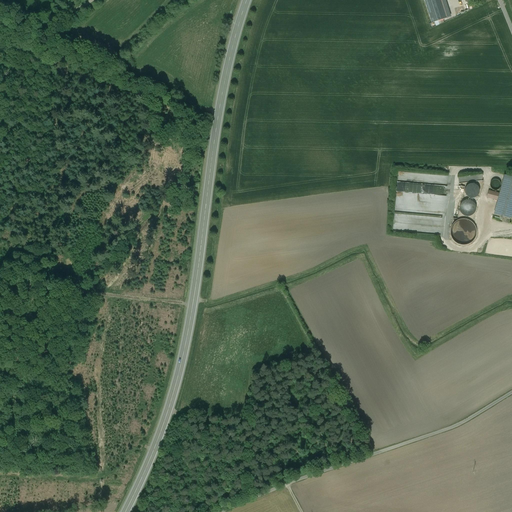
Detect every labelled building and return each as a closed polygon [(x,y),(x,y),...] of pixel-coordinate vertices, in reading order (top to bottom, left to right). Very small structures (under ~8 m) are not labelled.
[(443,9),(440,0),(423,0),(431,23),(434,22),(437,21),(446,18),(444,11),(448,10),(448,7),(443,9)] [(511,177),(505,176),(495,214),(510,218),(511,212),(511,177)] [(497,180),(496,180),(495,180),(494,180),(493,180),(492,181),(491,181),(491,182),(490,182),(490,183),(490,184),(490,185),(490,186),(490,187),(490,188),(491,189),(492,189),(492,190),(493,190),(494,190),(495,190),(496,190),(497,190),(498,189),(499,189),(500,188),(500,187),(500,186),(500,185),(500,184),(500,183),(500,182),(499,181),(498,181),(497,180)] [(474,185),(473,185),(471,185),(470,185),(469,186),(468,186),(467,187),(466,188),(465,189),(465,190),(464,191),(464,192),(464,193),(465,194),(465,195),(466,196),(466,197),(467,198),(468,199),(469,199),(470,199),(471,199),(472,200),(473,199),(474,199),(475,199),(477,198),(477,197),(478,196),(478,195),(479,194),(479,193),(479,192),(479,191),(479,190),(478,189),(478,188),(477,187),(476,186),(475,186),(474,185)] [(500,194),(488,191),(486,197),(498,201),(500,194)] [(469,201),(467,201),(466,201),(465,202),(463,202),(462,203),(461,204),(461,205),(460,205),(460,206),(460,207),(459,208),(459,210),(459,211),(460,212),(460,213),(461,214),(461,215),(462,216),(463,216),(463,217),(464,217),(465,217),(467,218),(469,217),(471,217),(472,216),(473,216),(473,215),(474,214),(475,213),(475,212),(475,211),(476,210),(476,209),(476,208),(475,207),(475,206),(474,205),(473,204),(472,203),(472,202),(471,202),(470,202),(469,201)] [(465,220),(463,220),(461,220),(460,220),(458,221),(457,221),(456,222),(455,223),(454,224),(453,225),(452,226),(451,228),(451,229),(451,230),(450,231),(450,232),(450,233),(450,234),(450,235),(451,237),(451,238),(452,239),(452,240),(454,242),(455,243),(456,244),(457,244),(458,245),(459,246),(461,246),(463,246),(464,246),(466,246),(467,246),(468,245),(470,245),(470,244),(472,243),(473,243),(474,241),(475,240),(476,238),(476,237),(476,236),(477,235),(477,233),(477,231),(476,230),(476,229),(476,228),(475,227),(474,226),(474,225),(473,224),(471,223),(470,222),(469,221),(468,220),(466,220),(465,220)]
